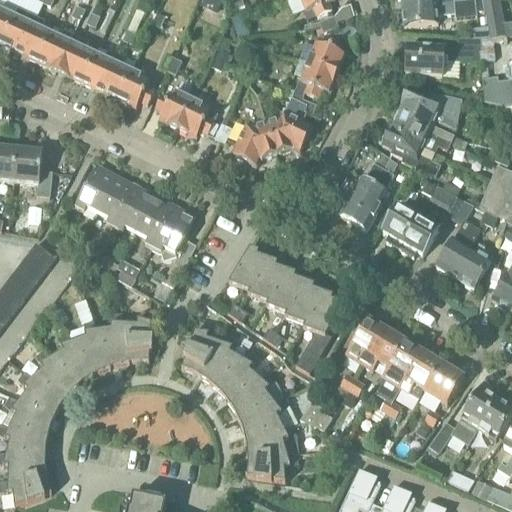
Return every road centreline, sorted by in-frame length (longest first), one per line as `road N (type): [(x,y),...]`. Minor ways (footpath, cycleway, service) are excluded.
road 1 (residential): [(296,227),(0,84)]
road 2 (residential): [(511,359),(296,227)]
road 3 (residential): [(296,227),(372,76),(376,38),(367,0)]
road 4 (residential): [(482,511),(365,463)]
